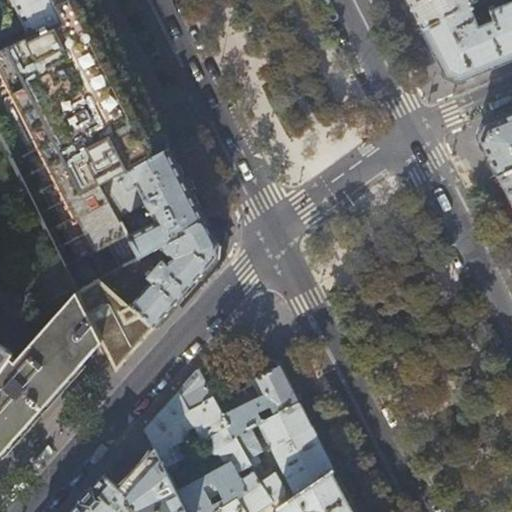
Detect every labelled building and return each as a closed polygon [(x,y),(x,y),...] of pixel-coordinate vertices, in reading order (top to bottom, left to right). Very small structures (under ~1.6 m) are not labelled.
[(0,65),(97,253),(110,246),(122,267),(140,257),(128,235),(123,224),(102,184),(170,148),(156,120),(94,0),(51,0),(63,19),(29,35),(0,48),(0,65)] [(12,0),(29,35),(63,19),(51,0),(12,0)] [(408,0),(411,5),(424,30),(470,4),(477,0),(408,0)] [(479,26),(470,4),(424,30),(438,58),(447,75),(461,80),(499,64),(511,58),(511,1),(490,11),(491,16),(485,19),(486,23),(479,26)] [(511,113),(485,125),(480,139),(484,147),(498,176),(511,169),(511,113)] [(189,184),(170,148),(102,184),(123,224),(139,215),(135,208),(140,206),(144,212),(150,210),(155,220),(128,235),(140,257),(144,255),(207,221),(189,184)] [(511,169),(498,176),(511,202),(511,169)] [(228,238),(218,217),(208,222),(213,233),(219,243),(228,238)] [(213,233),(207,221),(144,255),(154,262),(164,250),(172,257),(168,262),(163,258),(147,275),(152,280),(131,304),(114,289),(123,279),(114,271),(77,291),(102,343),(116,372),(140,345),(185,294),(217,258),(219,243),(213,233)] [(15,360),(12,357),(0,372),(0,456),(7,449),(70,378),(102,343),(77,291),(15,360)] [(0,372),(12,357),(15,351),(0,339),(0,372)] [(257,378),(281,365),(280,363),(242,350),(240,352),(257,378)] [(283,370),(281,365),(257,378),(264,393),(233,409),(229,401),(220,406),(221,410),(235,435),(251,427),(256,424),(300,403),(283,370)] [(197,422),(221,410),(220,406),(217,401),(208,385),(199,369),(169,402),(146,428),(156,447),(168,471),(180,464),(178,460),(193,452),(195,447),(186,428),(197,422)] [(300,403),(256,424),(261,433),(265,431),(296,491),(297,494),(334,470),(329,460),(300,403)] [(235,435),(221,410),(197,422),(212,450),(218,453),(220,452),(226,464),(246,453),(235,435)] [(251,427),(235,435),(246,453),(256,472),(259,478),(262,483),(237,499),(244,511),(255,511),(286,493),(284,486),(276,471),(274,471),(272,467),(265,470),(256,453),(263,449),(251,427)] [(187,511),(177,490),(168,471),(156,447),(155,448),(128,477),(120,486),(124,491),(122,492),(128,497),(135,511),(187,511)] [(245,478),(256,472),(246,453),(226,464),(177,490),(187,511),(216,511),(237,499),(262,483),(259,478),(248,484),(245,478)] [(356,511),(351,502),(334,470),(297,494),(279,507),(281,511),(305,511),(309,510),(318,509),(317,511),(356,511)] [(135,511),(128,497),(122,492),(124,491),(120,486),(105,473),(70,511),(135,511)] [(244,511),(237,499),(216,511),(244,511)]
